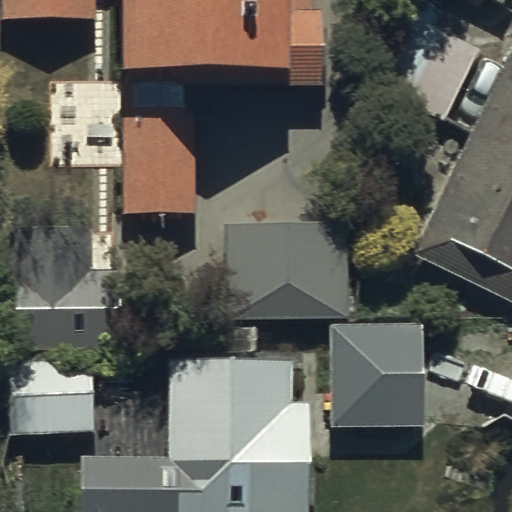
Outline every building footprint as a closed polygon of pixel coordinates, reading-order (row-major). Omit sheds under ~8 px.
[(106,0),(106,28),(118,28),(116,229),(191,230),(192,130),(184,130),(184,102),(319,103),(320,30),(306,30),(306,0),(106,0)] [(444,130),(475,61),(401,28),(370,97),(444,130)] [(511,49),(406,261),(511,317),(511,49)] [(349,223),(223,224),(224,319),(350,318),(349,223)] [(114,364),(114,280),(8,280),(8,447),(90,447),(90,364),(114,364)] [(423,322),(330,323),(330,426),(424,425),(423,322)] [(291,361),(168,360),(167,457),(81,456),(80,511),(310,511),(312,402),(290,402),(291,361)]
